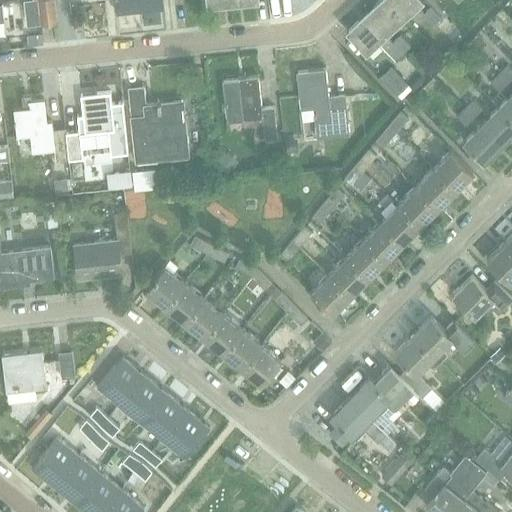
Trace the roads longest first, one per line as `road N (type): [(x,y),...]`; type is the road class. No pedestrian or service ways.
road 1 (residential): [(0,70),(306,29),(338,0)]
road 2 (residential): [(272,434),(511,181)]
road 3 (residential): [(272,434),(113,307),(0,320)]
road 4 (residential): [(371,511),(272,434)]
